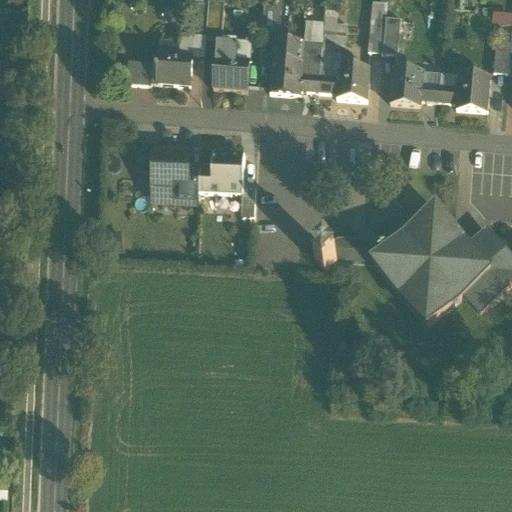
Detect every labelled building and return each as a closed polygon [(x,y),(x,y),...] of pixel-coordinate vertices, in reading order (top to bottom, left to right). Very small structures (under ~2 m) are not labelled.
[(209,7),(209,9),(207,41),(207,43),(222,45),(225,8),(209,7)] [(195,8),(193,40),(207,41),(209,9),(195,8)] [(263,42),(278,43),(281,9),(266,8),(263,42)] [(383,59),(398,60),(401,24),(386,23),(385,31),(383,57),(383,59)] [(342,45),(342,25),(325,25),(325,44),(342,45)] [(370,56),(383,57),(385,31),(373,30),(370,56)] [(207,43),(207,41),(193,40),(181,39),(181,47),(179,61),(193,62),(205,63),(207,43)] [(237,45),(236,51),(236,65),(250,66),(252,46),(237,45)] [(158,89),(190,92),(193,62),(179,61),(181,47),(161,46),(158,89)] [(490,77),(508,79),(511,49),(493,47),(490,77)] [(273,65),(302,68),(303,50),(283,48),(278,53),(274,53),(273,65)] [(248,97),(250,66),(236,65),(236,51),(217,49),(214,94),(248,97)] [(323,51),(303,50),(302,68),(303,68),(302,81),(320,83),(323,51)] [(319,97),(320,83),(302,81),(303,68),(302,68),(273,65),(270,99),(301,101),(301,96),(319,97)] [(126,89),(151,91),(153,68),(128,66),(126,89)] [(340,71),(340,79),(339,85),(331,84),(320,83),(319,97),(338,99),(338,104),(367,106),(370,73),(340,71)] [(439,108),(439,107),(441,93),(422,91),(423,78),(393,75),(390,109),(421,111),(421,106),(439,108)] [(442,80),(423,78),(422,91),(441,93),(442,80)] [(459,94),(441,93),(439,107),(458,109),(458,114),(487,116),(490,83),(460,81),(459,94)] [(142,179),(154,179),(155,156),(156,156),(157,148),(143,148),(142,179)] [(174,209),(199,210),(199,198),(200,178),(188,177),(189,158),(156,156),(155,156),(154,179),(153,196),(174,197),(174,209)] [(243,200),(244,192),(245,160),(223,160),(223,157),(213,159),(212,178),(200,178),(199,198),(243,200)] [(242,222),(255,223),(256,193),(244,192),(243,200),(242,222)] [(153,208),(174,209),(174,197),(153,196),(153,208)] [(373,268),(428,332),(466,300),(481,318),(511,291),(511,265),(487,236),(476,245),(469,251),(464,245),(437,214),(390,254),(381,262),(373,268)] [(471,239),(464,245),(469,251),(476,245),(471,239)] [(377,258),(381,262),(390,254),(385,250),(377,258)] [(315,264),(325,276),(337,266),(327,253),(315,264)]
